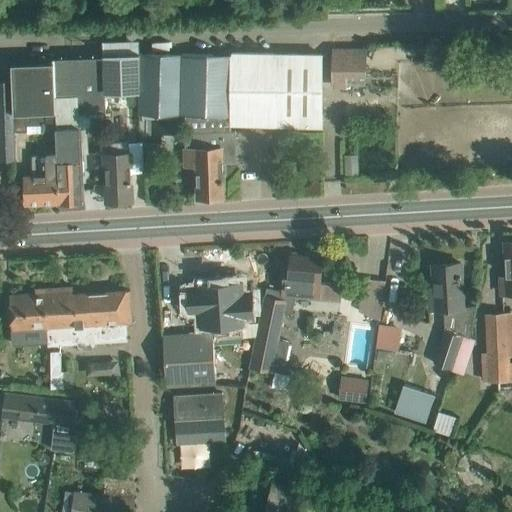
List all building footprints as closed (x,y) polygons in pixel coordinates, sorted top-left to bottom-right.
[(365,50),(333,50),(333,85),(346,85),(346,75),(365,75),(365,50)] [(228,54),(140,53),(140,56),(138,85),(137,114),(227,113),(228,54)] [(321,54),(228,54),(230,125),(321,127),(321,54)] [(138,85),(140,56),(104,57),(105,83),(138,85)] [(105,83),(104,57),(53,59),(53,62),(56,116),(77,115),(77,114),(89,114),(103,113),(102,83),(105,83)] [(56,116),(53,62),(13,64),(14,110),(14,114),(25,114),(26,126),(43,125),(43,121),(56,121),(56,116)] [(0,159),(15,159),(14,139),(15,132),(14,114),(14,110),(12,81),(0,80),(0,159)] [(81,182),(77,115),(56,116),(56,121),(57,153),(60,202),(82,202),(81,182)] [(236,162),(235,131),(185,132),(186,165),(197,165),(198,197),(223,196),(222,162),(236,162)] [(131,200),(129,141),(105,142),(106,153),(106,181),(107,201),(131,200)] [(60,202),(57,153),(46,154),(47,174),(24,174),(24,184),(25,204),(60,202)] [(507,277),(501,277),(502,294),(511,293),(511,240),(505,241),(507,277)] [(284,278),(283,291),(296,294),(295,297),(339,300),(340,284),(319,282),(321,257),(291,254),(290,271),(289,278),(284,278)] [(434,287),(429,288),(429,298),(430,309),(445,309),(446,328),(445,328),(434,362),(464,375),(476,339),(470,337),(472,325),(476,306),(463,306),(460,263),(432,264),(434,287)] [(385,280),(363,277),(359,310),(369,316),(380,317),(385,280)] [(189,291),(190,311),(202,310),(203,325),(205,325),(206,333),(163,335),(166,382),(177,383),(215,381),(213,338),(241,337),(240,316),(252,315),(251,295),(239,296),(238,283),(201,285),(201,290),(189,291)] [(45,292),(10,294),(13,348),(48,342),(48,345),(127,340),(126,323),(131,322),(127,290),(73,294),(72,286),(44,288),(45,292)] [(252,360),(251,367),(272,372),(272,370),(283,372),(290,342),(279,340),(285,312),(292,314),(295,297),(296,294),(283,291),(267,288),(265,297),(266,297),(252,360)] [(511,311),(487,313),(489,352),(483,352),(484,380),(498,379),(499,391),(511,390),(511,311)] [(402,327),(379,324),(375,349),(399,353),(402,327)] [(52,349),(53,386),(74,386),(73,368),(63,369),(63,349),(52,349)] [(343,373),(338,397),(366,402),(370,378),(343,373)] [(404,382),(394,411),(425,421),(434,392),(404,382)] [(224,392),(173,395),(175,432),(226,429),(224,392)] [(5,394),(3,415),(55,422),(51,449),(75,452),(78,425),(73,425),(76,403),(5,394)] [(434,429),(454,434),(459,414),(439,410),(434,429)] [(132,511),(138,480),(103,474),(100,492),(74,488),(74,490),(65,489),(61,511),(132,511)] [(273,479),(263,511),(297,511),(305,488),(273,479)]
